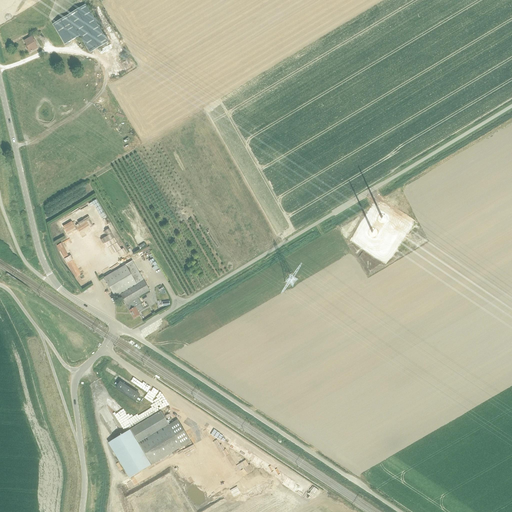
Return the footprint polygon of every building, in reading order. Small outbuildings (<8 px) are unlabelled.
[(86,5),(53,24),(65,45),(80,36),(90,53),(108,42),(86,5)] [(32,36),(24,41),(28,48),(27,49),(30,53),(37,48),(35,44),(36,44),(32,36)] [(55,237),(82,223),(80,219),(64,227),(64,226),(52,231),(55,237)] [(114,258),(118,264),(128,258),(124,253),(114,258)] [(150,254),(145,256),(148,263),(147,263),(148,267),(151,266),(152,269),(156,267),(150,254)] [(126,305),(127,304),(139,297),(150,291),(132,261),(104,278),(115,297),(120,294),(126,305)] [(105,268),(108,272),(118,266),(115,262),(105,268)] [(142,303),(139,297),(127,304),(130,310),(130,311),(134,318),(140,315),(139,312),(144,309),(141,304),(142,303)] [(139,396),(140,395),(120,382),(119,383),(117,387),(117,388),(136,400),(139,396)] [(161,411),(131,429),(108,443),(130,478),(190,441),(178,420),(169,425),(161,411)] [(249,460),(253,454),(209,425),(205,431),(249,460)] [(295,493),(300,486),(254,455),(250,462),(258,468),(259,466),(283,482),(282,484),(295,493)] [(311,501),(314,495),(305,491),(302,496),(311,501)]
